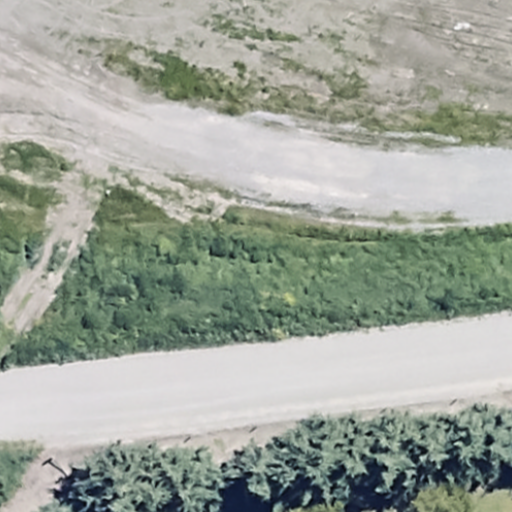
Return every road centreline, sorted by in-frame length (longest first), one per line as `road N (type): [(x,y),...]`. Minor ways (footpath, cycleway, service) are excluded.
road 1 (track): [(0,57),(329,212),(511,201)]
road 2 (track): [(0,433),(511,366)]
